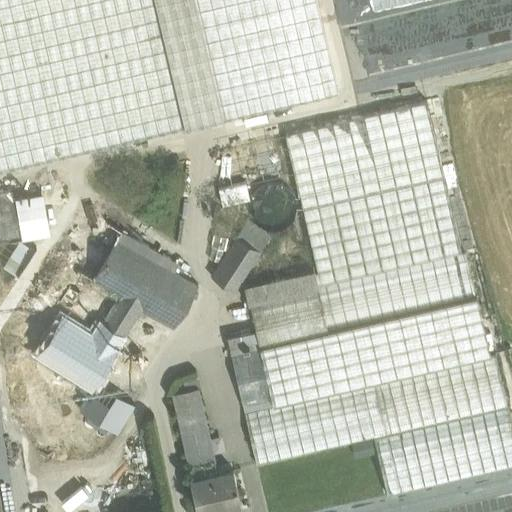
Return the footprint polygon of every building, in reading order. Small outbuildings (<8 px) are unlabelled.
[(154,0),(0,0),(0,169),(184,126),(154,0)] [(223,117),(195,0),(154,0),(184,126),(223,117)] [(319,0),(195,0),(223,117),(342,92),(319,0)] [(511,160),(510,151),(466,164),(511,326),(511,160)] [(221,204),(248,200),(245,181),(218,185),(221,204)] [(0,239),(38,233),(31,196),(0,201),(0,239)] [(198,284),(117,238),(122,230),(94,213),(65,261),(78,269),(59,299),(30,345),(59,363),(94,381),(80,404),(116,426),(139,391),(102,368),(140,308),(174,327),(198,284)] [(247,220),(219,263),(209,256),(202,266),(212,273),(211,275),(234,290),(271,235),(247,220)] [(20,240),(4,266),(17,274),(34,248),(20,240)] [(65,261),(37,243),(34,248),(17,274),(59,299),(78,269),(65,261)] [(318,285),(249,301),(259,346),(250,349),(249,344),(242,345),(240,335),(227,337),(256,463),(374,436),(387,495),(511,465),(511,422),(496,354),(489,356),(465,251),(318,285)] [(314,269),(245,285),(249,302),(249,301),(318,285),(314,269)] [(218,471),(198,386),(172,392),(192,477),(218,471)] [(192,477),(190,477),(197,511),(201,511),(241,503),(233,467),(218,471),(192,477)]
